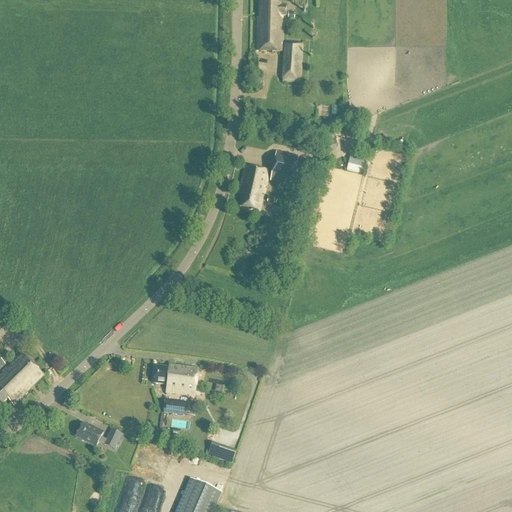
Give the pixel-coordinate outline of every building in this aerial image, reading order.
[(280,5),(260,5),(260,20),(257,20),(255,53),(284,54),(283,83),(300,84),(301,45),(284,45),(284,49),(281,48),(283,17),(286,17),(287,8),(280,7),(280,5)] [(315,141),(320,155),(338,148),(332,134),(315,141)] [(293,187),(299,158),(277,154),(271,183),(293,187)] [(350,158),(348,165),(363,169),(365,161),(350,158)] [(269,173),(246,168),(240,196),(243,196),(240,209),(259,213),(262,198),(264,199),(269,173)] [(304,172),(301,186),(310,188),(313,174),(304,172)] [(44,379),(22,357),(0,378),(0,410),(7,403),(14,409),(44,379)] [(198,371),(169,367),(169,369),(156,367),(154,385),(167,387),(166,394),(195,398),(198,371)] [(186,417),(188,405),(165,403),(163,415),(186,417)] [(101,434),(82,425),(75,439),(95,449),(98,444),(113,452),(120,437),(110,432),(105,442),(99,439),(101,434)] [(215,460),(216,458),(220,447),(212,444),(207,457),(215,460)] [(118,511),(135,511),(140,481),(124,478),(118,511)] [(190,480),(176,511),(214,511),(222,494),(190,480)]
